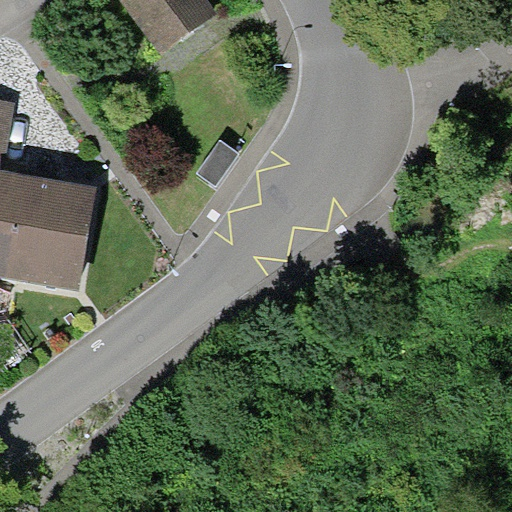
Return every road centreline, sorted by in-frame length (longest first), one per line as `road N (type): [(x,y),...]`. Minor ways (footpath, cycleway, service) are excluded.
road 1 (residential): [(0,435),(207,288),(329,179),(346,147)]
road 2 (residential): [(320,0),(347,48),(346,147)]
